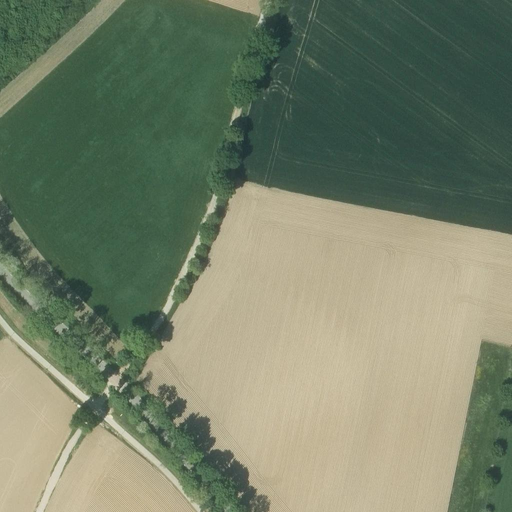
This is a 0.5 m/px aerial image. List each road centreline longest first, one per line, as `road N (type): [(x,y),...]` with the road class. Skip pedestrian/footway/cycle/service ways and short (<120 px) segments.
road 1 (track): [(95,408),(161,315),(214,209),(271,0)]
road 2 (tertiary): [(229,511),(0,269)]
